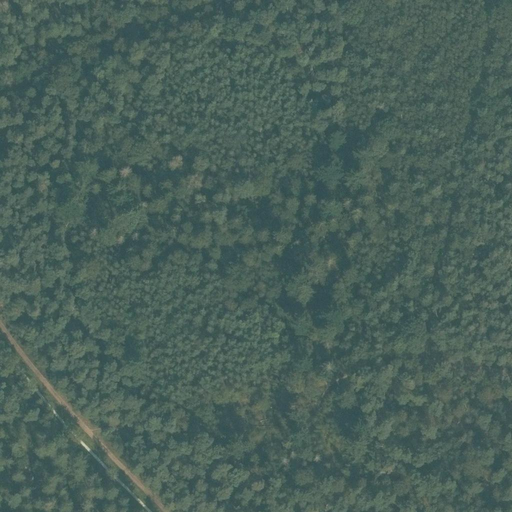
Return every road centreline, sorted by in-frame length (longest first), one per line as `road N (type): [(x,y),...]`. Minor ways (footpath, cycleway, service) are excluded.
road 1 (track): [(492,0),(426,356)]
road 2 (track): [(327,379),(276,399),(70,429)]
road 3 (track): [(165,511),(80,429),(0,323)]
road 4 (track): [(93,51),(235,0)]
